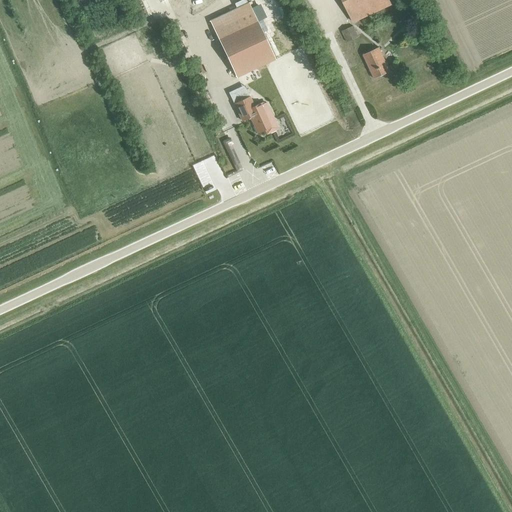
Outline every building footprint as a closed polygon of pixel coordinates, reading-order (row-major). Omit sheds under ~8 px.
[(342,0),(353,22),(391,5),(388,0),(342,0)] [(210,21),(237,77),(274,59),(248,3),(210,21)] [(341,31),(346,42),(357,37),(352,26),(341,31)] [(363,55),(363,56),(363,55),(374,78),(374,79),(390,72),(390,71),(389,71),(378,48),(379,48),(363,55)] [(253,106),(249,97),(234,104),(242,121),(250,117),(257,133),(257,134),(265,130),(267,133),(278,128),(268,106),(264,108),(262,103),(263,103),(262,102),(253,106)]
